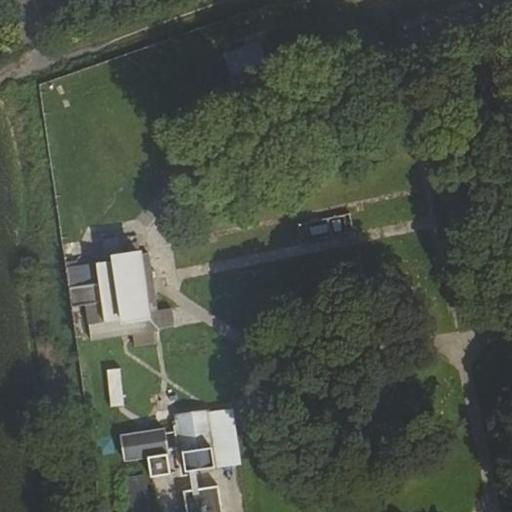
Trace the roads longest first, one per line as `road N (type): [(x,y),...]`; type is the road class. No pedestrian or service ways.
road 1 (track): [(12,80),(90,511)]
road 2 (track): [(262,0),(0,84)]
